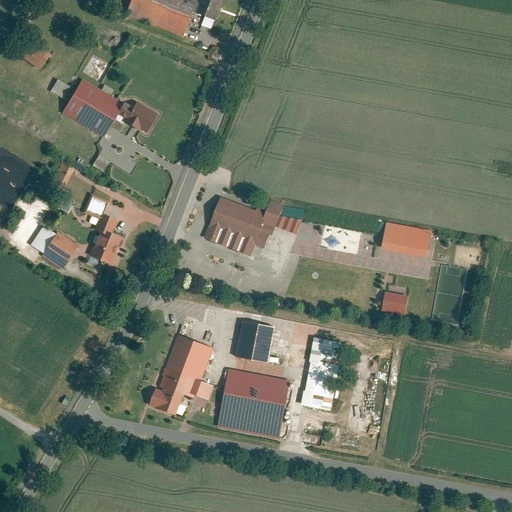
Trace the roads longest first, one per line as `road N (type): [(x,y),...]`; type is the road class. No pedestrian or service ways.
road 1 (tertiary): [(74,413),(169,264),(268,0)]
road 2 (residential): [(511,500),(74,413)]
